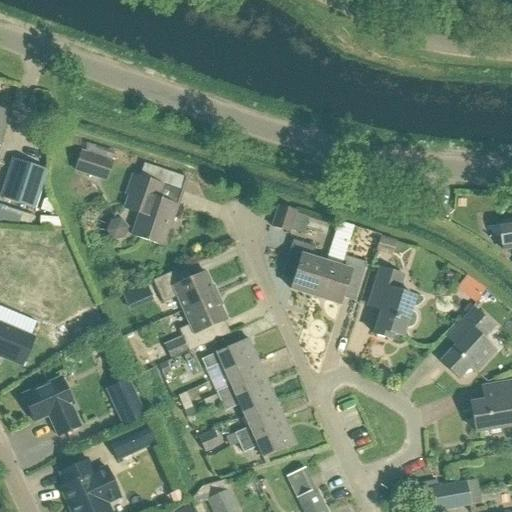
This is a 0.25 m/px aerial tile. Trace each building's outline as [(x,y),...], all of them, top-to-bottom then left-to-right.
[(107,184),(114,163),(82,152),(74,173),(107,184)] [(0,199),(35,211),(49,172),(13,160),(0,198),(0,199)] [(160,247),(168,221),(170,222),(176,206),(158,200),(163,186),(139,178),(132,175),(125,196),(120,211),(137,217),(131,237),(132,237),(160,247)] [(290,235),(297,213),(278,207),(272,229),(290,235)] [(511,219),(510,219),(498,221),(502,250),(511,248),(511,219)] [(110,224),(106,234),(113,242),(124,241),(128,230),(121,222),(110,224)] [(381,235),(376,249),(391,255),(396,240),(381,235)] [(313,298),(325,264),(309,259),(312,248),(292,242),(280,278),(291,282),(288,290),(313,298)] [(325,264),(313,298),(339,307),(342,298),(354,301),(365,265),(343,257),(345,251),(332,247),(327,265),(325,264)] [(501,271),(504,260),(484,255),(481,266),(501,271)] [(181,311),(214,297),(204,274),(190,280),(184,267),(150,282),(160,304),(175,298),(181,311)] [(400,338),(412,299),(397,294),(402,277),(379,270),(368,306),(380,310),(374,330),(372,336),(391,341),(393,335),(400,338)] [(455,289),(475,303),(484,290),(465,276),(455,289)] [(224,321),(214,297),(181,311),(188,327),(177,332),(187,355),(227,337),(226,334),(221,322),(224,321)] [(474,375),(493,354),(480,342),(492,329),(472,310),(444,340),(453,349),(438,365),(456,381),(468,369),(474,375)] [(0,325),(0,358),(20,367),(32,340),(0,325)] [(224,377),(256,363),(247,342),(201,361),(206,372),(220,366),(224,377)] [(146,348),(126,353),(128,361),(148,356),(146,348)] [(165,362),(158,366),(163,375),(170,372),(165,362)] [(256,363),(224,377),(229,388),(214,394),(219,404),(265,385),(256,363)] [(138,364),(129,368),(133,378),(143,373),(138,364)] [(48,418),(57,438),(80,428),(71,408),(74,407),(61,378),(21,396),(22,399),(19,401),(25,413),(28,412),(33,424),(48,418)] [(106,389),(123,428),(145,418),(127,380),(106,389)] [(473,434),(511,428),(511,418),(511,411),(511,410),(511,382),(482,387),(485,404),(469,406),(473,434)] [(242,419),(274,406),(265,385),(219,404),(223,415),(238,409),(242,419)] [(140,402),(147,420),(159,415),(152,398),(140,402)] [(230,448),(237,445),(283,426),(274,406),(242,419),(246,429),(226,438),(230,448)] [(192,407),(185,410),(188,417),(195,414),(192,407)] [(118,463),(156,446),(147,425),(109,442),(118,463)] [(283,426),(237,445),(241,456),(256,450),(260,459),(291,446),(283,426)] [(213,433),(198,440),(204,453),(219,446),(213,433)] [(92,474),(86,462),(59,474),(65,487),(59,489),(69,511),(109,511),(106,504),(118,499),(105,469),(92,474)] [(326,511),(309,479),(303,468),(286,477),(298,499),(295,501),(300,511),(326,511)] [(438,487),(438,482),(420,485),(423,502),(433,500),(434,511),(445,511),(471,508),(467,482),(438,487)] [(212,511),(235,511),(227,492),(207,501),(212,511)]
